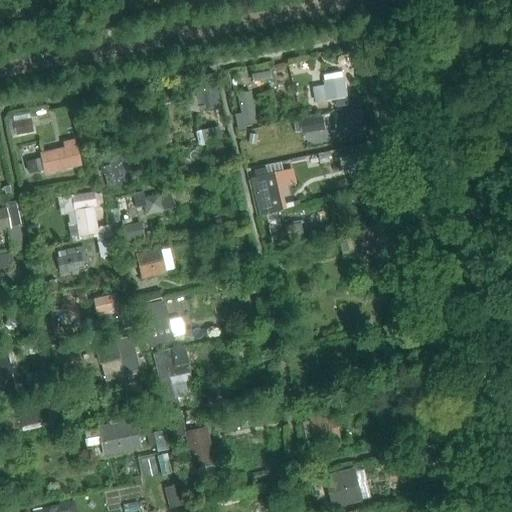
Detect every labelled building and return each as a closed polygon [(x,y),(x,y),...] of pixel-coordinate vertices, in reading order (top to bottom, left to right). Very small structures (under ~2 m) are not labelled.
[(49,14),(46,1),(24,6),(27,19),(49,14)] [(18,6),(0,10),(0,19),(0,20),(20,15),(18,6)] [(344,82),(313,88),(315,104),(335,100),(336,108),(347,106),(346,98),(347,98),(344,82)] [(216,86),(197,90),(201,112),(220,109),(216,86)] [(242,114),(235,115),(238,131),(246,130),(245,125),(256,123),(251,94),(238,96),(242,114)] [(361,109),(333,115),(337,136),(365,130),(361,109)] [(31,119),(13,123),(16,136),(33,133),(31,119)] [(308,133),(306,120),(299,121),(301,135),(308,133)] [(219,127),(196,133),(199,145),(222,139),(219,127)] [(249,133),(246,145),(256,146),(258,134),(249,133)] [(64,148),(40,154),(44,175),(81,166),(75,140),(63,143),(64,148)] [(112,173),(104,175),(107,189),(136,182),(130,156),(109,161),(112,173)] [(274,173),(251,179),(259,216),(283,211),(274,173)] [(10,186),(3,187),(5,197),(12,195),(10,186)] [(76,226),(68,227),(70,242),(111,233),(110,226),(102,228),(98,233),(93,205),(102,204),(101,194),(94,195),(94,193),(72,197),(76,226)] [(143,193),(133,195),(136,208),(145,206),(146,215),(174,208),(171,193),(144,199),(143,193)] [(6,209),(0,210),(0,230),(10,228),(9,227),(21,224),(16,202),(5,204),(6,209)] [(128,209),(119,211),(122,225),(131,223),(128,209)] [(141,222),(122,226),(125,241),(144,237),(141,222)] [(270,229),(269,230),(272,244),(303,237),(300,223),(295,224),(270,229)] [(389,228),(359,235),(362,252),(382,247),(385,261),(396,258),(389,228)] [(21,240),(10,242),(12,251),(23,249),(21,240)] [(58,258),(57,259),(60,275),(84,269),(83,264),(89,263),(87,252),(85,252),(84,247),(65,251),(66,257),(58,258)] [(160,249),(135,254),(141,279),(166,273),(160,249)] [(12,253),(0,255),(0,269),(14,267),(12,253)] [(57,280),(44,283),(46,291),(58,289),(57,280)] [(147,295),(149,304),(163,300),(160,291),(147,295)] [(117,292),(94,296),(100,328),(128,321),(126,312),(121,313),(117,292)] [(152,332),(146,334),(149,349),(174,342),(164,301),(145,306),(152,332)] [(400,315),(398,303),(390,304),(392,316),(400,315)] [(132,336),(96,345),(100,364),(120,360),(124,377),(140,373),(132,336)] [(416,366),(411,342),(394,346),(399,370),(416,366)] [(36,344),(21,347),(23,356),(38,353),(36,344)] [(185,347),(153,354),(163,401),(184,396),(179,375),(190,373),(185,347)] [(269,349),(257,352),(259,363),(272,360),(269,349)] [(8,356),(0,358),(0,395),(16,392),(8,356)] [(363,368),(347,372),(350,385),(367,380),(363,368)] [(46,371),(25,375),(27,382),(29,392),(49,388),(46,371)] [(18,418),(1,422),(3,433),(49,423),(43,396),(14,402),(18,418)] [(305,422),(302,422),(305,439),(313,437),(315,446),(339,441),(334,414),(309,419),(310,421),(305,422)] [(143,419),(84,429),(86,438),(99,436),(103,457),(118,454),(118,453),(141,448),(138,434),(145,433),(143,419)] [(183,423),(170,425),(173,438),(186,436),(183,423)] [(206,428),(185,432),(193,469),(214,464),(206,428)] [(165,431),(154,433),(157,452),(169,450),(165,431)] [(308,442),(300,444),(302,453),(310,451),(308,442)] [(354,469),(324,476),(332,509),(362,501),(354,469)] [(166,488),(164,489),(170,509),(183,505),(178,485),(166,488)] [(295,491),(286,492),(289,508),(297,507),(295,491)]
